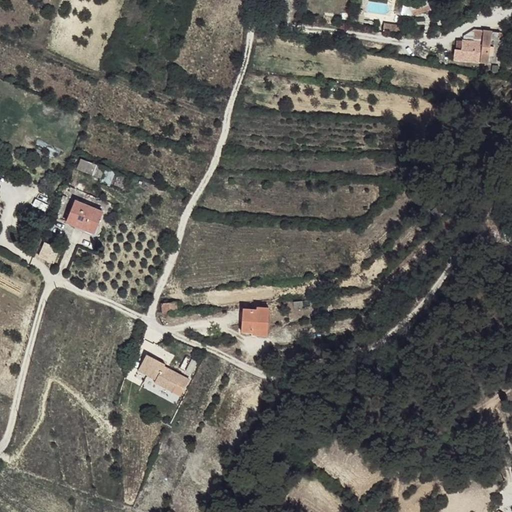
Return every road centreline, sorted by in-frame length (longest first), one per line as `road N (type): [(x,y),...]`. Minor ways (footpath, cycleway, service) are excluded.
road 1 (track): [(148,323),(272,376),(382,344),(484,231),(511,238)]
road 2 (track): [(148,323),(186,213),(219,149),(252,23)]
road 3 (residential): [(0,447),(50,286),(68,283),(148,323)]
road 4 (unclassified): [(429,42),(252,23),(257,0)]
